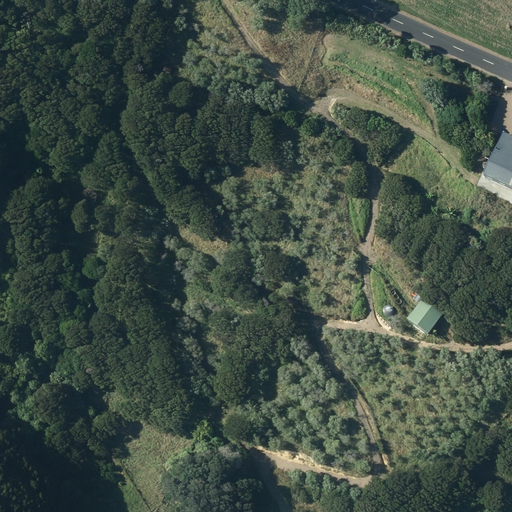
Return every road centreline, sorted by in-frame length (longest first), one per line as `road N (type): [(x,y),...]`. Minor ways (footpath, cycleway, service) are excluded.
road 1 (track): [(226,0),(253,49),(333,129),(373,247),(377,329),(305,325),(353,392),(382,455),(376,475),(357,480),(274,453),(263,459),(266,478),(287,511)]
road 2 (unclassified): [(511,71),(355,0)]
road 3 (track): [(511,344),(445,346),(377,329)]
